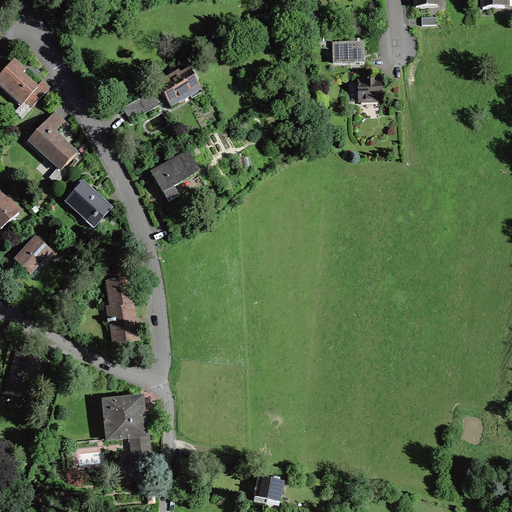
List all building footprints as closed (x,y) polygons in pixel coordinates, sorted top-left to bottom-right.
[(415,0),(416,8),(437,7),(436,0),(415,0)] [(482,0),(483,10),(505,8),(504,0),(482,0)] [(422,18),(422,26),(437,26),(437,18),(422,18)] [(311,47),(311,48),(316,49),(316,47),(319,48),(321,48),(324,49),(327,49),(329,49),(330,38),(327,38),(323,37),(318,36),(318,37),(317,36),(316,38),(313,37),(311,47)] [(363,46),(363,44),(333,44),(334,63),(364,62),(363,46)] [(0,76),(0,85),(22,105),(25,102),(31,107),(22,118),(20,116),(20,117),(22,119),(32,108),(49,88),(42,82),(37,88),(23,75),(22,75),(26,71),(14,61),(0,76)] [(199,80),(193,70),(181,76),(179,73),(158,85),(159,88),(156,90),(151,92),(158,103),(166,99),(171,108),(181,102),(180,99),(200,88),(196,81),(199,80)] [(368,80),(358,80),(358,102),(382,101),(382,83),(382,80),(373,80),(372,79),(371,79),(370,79),(369,79),(368,80)] [(315,100),(317,109),(325,108),(323,98),(321,92),(316,94),(318,100),(315,100)] [(123,108),(130,122),(146,113),(138,100),(123,108)] [(64,122),(54,113),(29,141),(29,142),(31,141),(59,167),(58,168),(61,171),(77,154),(55,134),(54,133),(64,122)] [(174,187),(198,173),(189,156),(181,161),(180,159),(178,159),(177,159),(176,159),(175,160),(175,161),(175,163),(175,164),(154,176),(155,179),(169,202),(179,196),(174,187)] [(69,201),(90,221),(97,214),(100,217),(110,207),(90,189),(84,184),(75,194),(69,201)] [(0,228),(1,229),(19,214),(5,198),(3,199),(0,195),(0,228)] [(181,214),(166,221),(173,236),(187,229),(181,214)] [(47,255),(56,263),(62,256),(51,246),(48,248),(37,238),(16,260),(15,258),(11,263),(8,260),(0,268),(0,273),(4,278),(14,267),(17,270),(20,266),(25,270),(30,275),(30,274),(47,255)] [(133,287),(131,278),(129,278),(128,270),(107,273),(108,282),(107,282),(111,306),(113,319),(108,320),(107,320),(108,323),(111,323),(114,344),(139,340),(133,304),(135,304),(133,287)] [(31,394),(41,359),(23,354),(18,353),(7,394),(19,397),(19,396),(20,391),(31,394)] [(148,435),(146,435),(144,415),(142,398),(141,398),(104,402),(108,440),(131,438),(132,451),(139,451),(139,456),(137,459),(133,459),(135,474),(152,473),(148,435)] [(205,454),(203,462),(219,466),(221,457),(205,454)] [(279,481),(274,480),(273,481),(259,478),(255,498),(254,501),(266,504),(267,500),(280,502),(284,483),(279,482),(279,481)] [(502,487),(509,490),(511,484),(503,481),(501,487),(502,487)]
